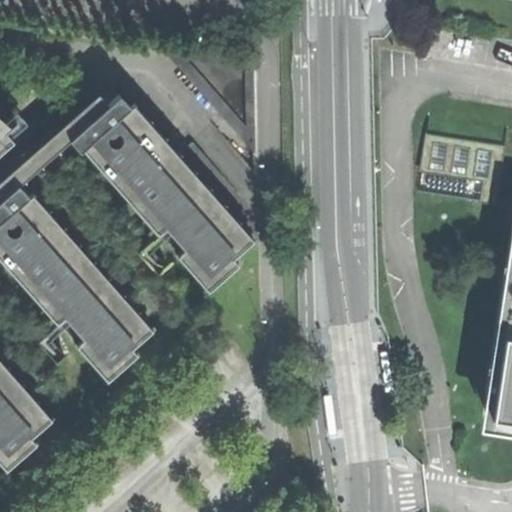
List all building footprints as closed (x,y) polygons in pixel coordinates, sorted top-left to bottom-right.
[(255,152),(255,134),(179,48),(161,45),(255,152)] [(245,56),(179,48),(255,134),(255,67),(254,63),(250,59),(245,56)] [(0,182),(0,199),(19,183),(70,138),(109,103),(101,93),(0,182)] [(109,103),(70,138),(80,150),(83,148),(158,234),(166,228),(184,248),(177,255),(208,291),(241,262),(235,256),(254,238),(180,155),(134,103),(131,106),(121,93),(109,103)] [(0,152),(14,139),(0,123),(0,152)] [(430,131),(421,189),(501,201),(510,143),(430,131)] [(19,183),(0,199),(0,259),(56,324),(64,317),(82,338),(75,344),(106,380),(139,351),(134,344),(153,327),(33,192),(30,195),(19,183)] [(511,260),(486,427),(511,431),(511,260)] [(385,350),(381,350),(386,389),(394,388),(394,383),(390,354),(389,349),(385,350)] [(0,463),(5,469),(38,441),(32,435),(53,417),(0,358),(0,463)] [(336,432),(340,431),(335,393),(327,394),(327,399),(331,427),(332,433),(336,432)]
